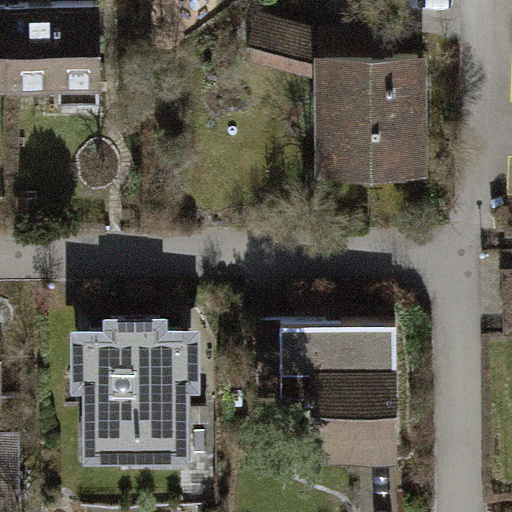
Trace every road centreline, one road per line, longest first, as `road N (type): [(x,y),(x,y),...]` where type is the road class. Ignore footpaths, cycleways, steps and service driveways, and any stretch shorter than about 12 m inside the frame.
road 1 (residential): [(0,264),(461,268)]
road 2 (residential): [(461,268),(488,173),(485,0)]
road 3 (residential): [(461,268),(451,511)]
